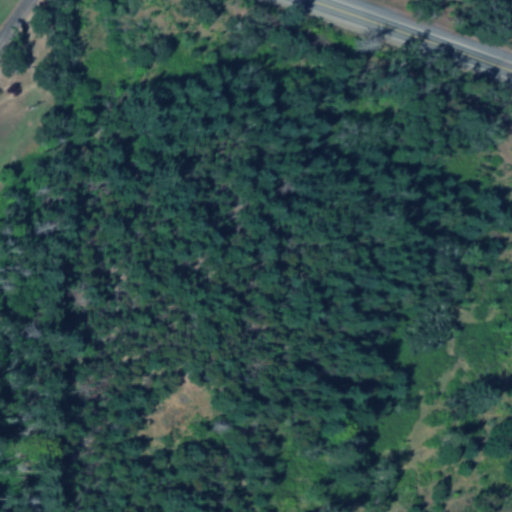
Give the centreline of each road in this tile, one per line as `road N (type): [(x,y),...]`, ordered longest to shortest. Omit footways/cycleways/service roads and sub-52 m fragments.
road 1 (track): [(275,28),(511,121)]
road 2 (secondary): [(305,0),(511,73)]
